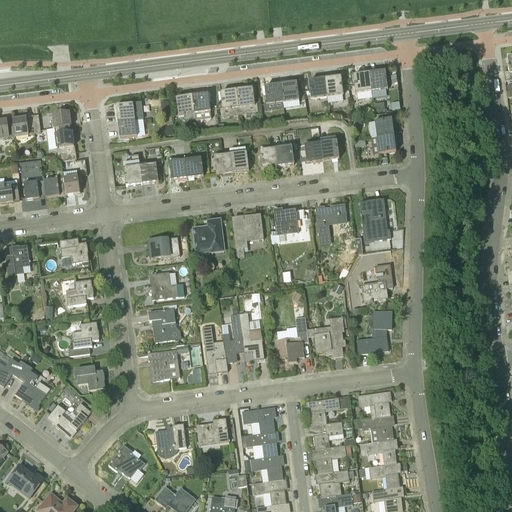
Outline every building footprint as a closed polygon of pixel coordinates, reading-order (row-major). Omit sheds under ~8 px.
[(369,76),(371,93),(387,91),(385,74),(369,76)] [(355,95),(371,93),(369,76),(353,78),(355,95)] [(327,99),(343,96),(341,79),(325,82),(327,99)] [(311,101),(327,99),(325,82),(308,84),(311,101)] [(283,104),(299,102),(297,85),(280,87),(283,104)] [(282,104),(283,104),(280,87),(264,89),(266,104),(263,104),(264,112),(283,110),(282,104)] [(252,91),(236,93),(240,117),(250,116),(249,109),(255,108),(252,91)] [(236,93),(220,95),(221,105),(222,110),(222,112),(228,111),(229,118),(240,117),(236,93)] [(208,96),(192,99),(194,116),(195,122),(203,121),(203,117),(210,116),(208,96)] [(178,118),(194,116),(192,99),(176,101),(178,118)] [(118,124),(135,122),(133,106),(116,108),(118,124)] [(170,117),(169,110),(160,111),(161,119),(170,117)] [(54,130),(69,128),(71,128),(69,114),(52,116),(54,130)] [(14,138),(28,136),(34,135),(33,121),(26,122),(26,120),(12,122),(12,124),(14,138)] [(34,135),(41,135),(39,120),(33,121),(34,135)] [(135,122),(118,124),(120,141),(140,138),(140,132),(143,132),(142,123),(139,121),(135,122)] [(376,140),(393,138),(391,121),(374,124),(376,140)] [(14,139),(14,138),(12,124),(6,124),(6,122),(0,123),(0,141),(9,140),(9,139),(14,138),(14,139)] [(172,127),(164,128),(166,138),(173,137),(172,127)] [(58,157),(60,157),(74,155),(72,134),(70,135),(69,128),(54,130),(58,157)] [(393,138),(376,140),(378,156),(395,154),(393,138)] [(321,145),(323,163),(339,161),(337,143),(321,145)] [(306,165),(323,163),(321,145),(304,148),(306,165)] [(275,151),(277,169),(294,167),(291,149),(275,151)] [(261,171),(277,169),(275,151),(259,153),(261,171)] [(60,157),(61,163),(75,161),(74,155),(60,157)] [(230,157),(232,175),(248,172),(246,155),(230,157)] [(126,188),(142,186),(139,164),(138,157),(123,159),(125,171),(124,171),(126,188)] [(216,177),(232,175),(230,157),(214,159),(216,177)] [(185,163),(187,180),(203,178),(201,161),(185,163)] [(139,164),(142,186),(158,184),(155,162),(139,164)] [(171,183),(187,180),(185,163),(168,165),(171,183)] [(59,196),(65,195),(63,180),(63,176),(57,177),(57,181),(44,183),(45,198),(45,200),(59,198),(59,196)] [(63,180),(65,195),(66,197),(80,195),(77,179),(63,180)] [(39,198),(45,198),(44,183),(23,185),(25,202),(39,200),(39,198)] [(0,205),(13,204),(13,202),(19,201),(17,186),(11,186),(0,187),(0,205)] [(364,244),(380,242),(390,241),(389,232),(384,232),(383,220),(385,220),(383,203),(359,206),(364,244)] [(326,228),(347,225),(345,207),(330,209),(330,212),(324,213),(324,210),(315,211),(318,237),(327,236),(326,228)] [(295,244),(308,242),(304,212),(279,215),(279,212),(273,213),(276,238),(294,236),(295,244)] [(260,218),(232,221),(237,259),(244,258),(243,250),(247,249),(246,240),(262,237),(260,218)] [(210,255),(224,253),(220,223),(207,224),(208,231),(204,231),(204,230),(193,231),(194,241),(196,255),(210,254),(210,255)] [(180,259),(177,240),(161,242),(161,243),(149,244),(151,260),(163,259),(164,261),(180,259)] [(362,256),(361,240),(354,241),(356,256),(362,256)] [(71,259),(72,267),(89,264),(86,246),(79,247),(78,242),(59,245),(62,261),(71,259)] [(27,249),(9,251),(10,258),(5,259),(7,278),(23,275),(22,267),(29,266),(27,249)] [(372,303),(378,302),(388,301),(386,291),(392,290),(389,268),(374,270),(376,279),(377,279),(377,284),(361,287),(364,303),(370,302),(370,304),(372,303)] [(282,274),(283,284),(291,283),(290,273),(282,274)] [(152,303),(184,299),(182,286),(171,287),(169,276),(157,278),(156,276),(154,277),(154,278),(150,279),(152,292),(150,292),(149,293),(148,294),(148,295),(149,295),(149,296),(150,297),(151,297),(152,297),(152,303)] [(68,309),(77,308),(86,307),(86,301),(93,300),(91,282),(74,285),(75,291),(66,292),(68,309)] [(343,289),(335,285),(331,294),(339,298),(343,289)] [(206,290),(195,291),(195,299),(207,297),(206,290)] [(301,297),(295,294),(291,302),(297,305),(301,297)] [(260,296),(251,297),(252,305),(261,304),(260,296)] [(152,324),(155,344),(177,341),(181,341),(180,333),(176,330),(173,313),(176,309),(176,307),(163,308),(163,313),(148,315),(149,324),(152,324)] [(372,340),(356,343),(358,357),(388,353),(386,339),(386,332),(391,332),(392,315),(372,314),(372,340)] [(239,316),(244,355),(252,354),(253,360),(257,359),(257,362),(264,361),(260,330),(250,332),(247,315),(239,316)] [(223,343),(226,366),(233,365),(233,363),(237,362),(236,356),(244,355),(239,316),(230,317),(233,342),(230,343),(229,336),(222,336),(223,343)] [(295,321),(297,339),(278,342),(281,361),(288,360),(288,366),(296,365),(296,361),(304,360),(302,346),(308,345),(307,340),(306,332),(305,319),(295,321)] [(330,329),(306,332),(307,340),(314,339),(316,355),(325,353),(326,357),(331,357),(332,361),(342,359),(340,343),(342,343),(341,334),(344,334),(342,320),(329,321),(330,329)] [(81,334),(71,335),(72,344),(72,347),(73,347),(73,351),(68,351),(69,359),(90,356),(89,350),(92,349),(91,344),(99,343),(96,325),(80,327),(81,334)] [(226,366),(223,343),(213,344),(211,328),(202,329),(207,366),(208,376),(228,374),(226,366)] [(187,347),(176,348),(177,356),(188,355),(187,347)] [(180,380),(179,370),(176,353),(147,357),(148,364),(151,364),(152,370),(150,370),(151,377),(152,384),(161,382),(161,383),(163,383),(163,382),(180,380)] [(12,377),(17,380),(26,367),(20,363),(18,366),(11,361),(5,369),(0,365),(0,387),(3,389),(12,377)] [(26,367),(17,380),(23,384),(14,397),(36,412),(46,397),(32,387),(38,379),(30,374),(32,371),(26,367)] [(87,386),(88,393),(105,391),(103,373),(95,374),(94,368),(85,370),(76,371),(78,387),(87,386)] [(369,408),(371,420),(390,418),(388,402),(391,401),(390,394),(357,398),(359,409),(369,408)] [(310,414),(311,428),(326,426),(325,414),(349,411),(348,399),(338,400),(305,405),(306,412),(311,412),(311,414),(310,414)] [(57,407),(53,404),(48,410),(52,413),(57,407)] [(91,414),(80,405),(75,411),(80,415),(70,428),(60,419),(65,413),(58,407),(47,420),(54,426),(53,427),(65,437),(66,437),(70,440),(73,436),(71,434),(73,431),(76,433),(87,420),(86,420),(91,414)] [(275,434),(273,420),(272,421),(271,418),(276,417),(275,410),(242,414),(243,425),(254,424),(256,437),(275,434)] [(370,432),(371,445),(378,444),(393,442),(391,426),(394,425),(393,418),(390,418),(371,420),(360,422),(362,433),(370,432)] [(199,449),(229,445),(226,421),(212,423),(213,426),(196,428),(199,449)] [(359,423),(352,424),(353,431),(360,430),(359,423)] [(315,452),(329,450),(328,438),(343,436),(341,425),(326,426),(311,428),(308,429),(309,436),(314,436),(314,438),(313,438),(314,452),(315,452)] [(172,432),(155,434),(158,457),(175,455),(175,451),(186,450),(183,427),(172,428),(172,432)] [(263,460),(278,458),(276,444),(275,444),(274,442),(279,441),(278,434),(275,434),(256,437),(245,438),(246,449),(261,447),(263,460)] [(383,468),(396,466),(394,450),(397,449),(396,442),(393,442),(378,444),(371,445),(365,445),(367,457),(382,455),(383,467),(383,468)] [(139,473),(144,466),(131,456),(133,455),(123,448),(108,468),(117,474),(118,472),(130,481),(137,471),(139,473)] [(317,462),(316,462),(318,476),(332,474),(338,473),(337,461),(346,460),(345,455),(344,448),(329,450),(315,452),(314,452),(312,453),(313,460),(317,460),(317,462)] [(283,482),(281,468),(280,468),(279,465),(284,465),(283,457),(278,458),(263,460),(250,461),(251,473),(261,472),(262,484),(253,485),(253,486),(268,484),(283,482)] [(383,468),(383,467),(368,469),(369,475),(370,481),(385,479),(386,491),(386,492),(399,490),(397,473),(406,472),(405,465),(396,466),(383,468)] [(6,484),(28,501),(43,482),(30,471),(27,474),(19,468),(6,484)] [(319,486),(321,500),(341,497),(339,485),(349,483),(347,472),(338,473),(332,474),(318,476),(315,476),(316,484),(320,483),(320,486),(319,486)] [(236,478),(238,489),(247,488),(245,477),(236,478)] [(286,506),(284,492),(283,492),(282,489),(287,489),(286,481),(283,482),(268,484),(253,486),(255,497),(269,495),(271,507),(256,509),(271,507),(271,508),(286,506)] [(165,489),(154,503),(165,511),(169,507),(174,511),(186,511),(193,504),(178,493),(175,496),(165,489)] [(386,491),(372,493),(374,505),(388,503),(389,511),(402,511),(400,497),(403,497),(402,489),(399,490),(386,492),(386,491)] [(37,511),(73,511),(77,509),(69,502),(65,508),(51,496),(37,511)] [(341,497),(321,500),(318,500),(319,508),(323,507),(323,510),(322,510),(322,511),(337,511),(337,510),(352,508),(350,496),(341,497)] [(360,496),(352,497),(353,506),(361,504),(360,496)] [(225,500),(212,499),(209,511),(234,511),(234,510),(237,511),(238,502),(236,501),(236,499),(225,497),(225,500)]
